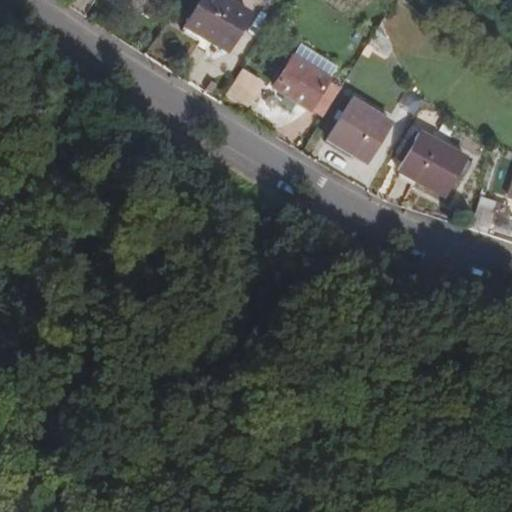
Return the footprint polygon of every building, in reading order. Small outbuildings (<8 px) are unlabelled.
[(228,0),(201,0),(186,25),(226,52),(250,14),(228,0)] [(376,51),(385,35),(380,25),(379,24),(366,46),(376,51)] [(320,61),(301,50),(296,58),(315,70),(320,61)] [(319,118),(339,88),(328,82),(330,80),(315,70),(296,58),(293,57),(272,90),(319,118)] [(240,67),(224,93),(250,109),(266,84),(240,67)] [(391,124),(351,100),(327,139),(366,164),(391,124)] [(466,160),(419,134),(399,171),(446,197),(466,160)] [(480,225),(487,204),(477,201),(471,222),(480,225)]
